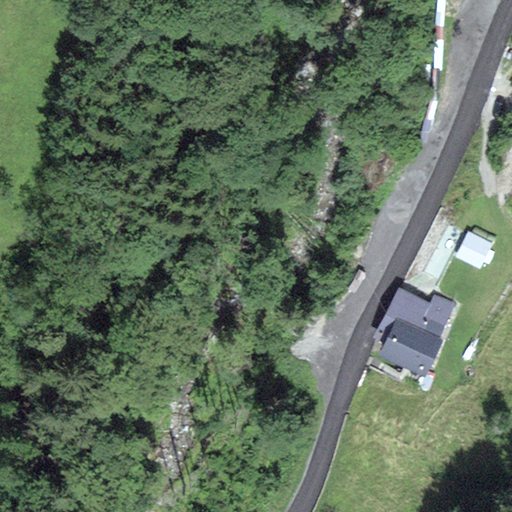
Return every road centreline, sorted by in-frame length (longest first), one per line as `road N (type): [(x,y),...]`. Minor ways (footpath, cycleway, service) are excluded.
road 1 (unclassified): [(299,511),(358,340),(511,10)]
road 2 (track): [(511,175),(489,181),(497,83),(483,75)]
